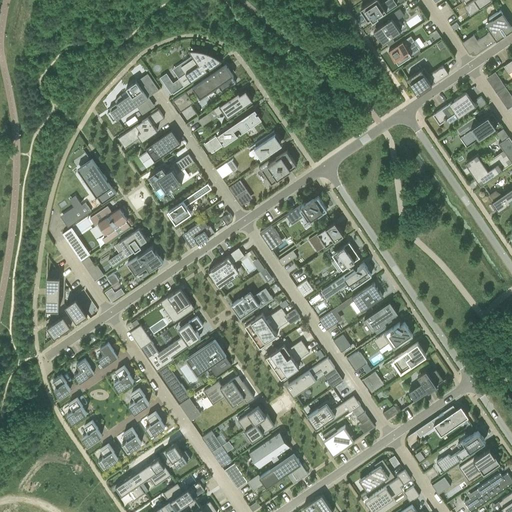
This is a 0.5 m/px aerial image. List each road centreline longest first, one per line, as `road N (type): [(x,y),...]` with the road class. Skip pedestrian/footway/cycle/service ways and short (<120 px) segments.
road 1 (residential): [(324,168),(472,383)]
road 2 (residential): [(243,223),(388,439)]
road 3 (residential): [(109,316),(242,511)]
road 4 (residential): [(511,268),(404,113)]
road 5 (residential): [(109,316),(243,223)]
road 6 (residential): [(162,101),(243,223)]
road 7 (residential): [(283,511),(388,439)]
